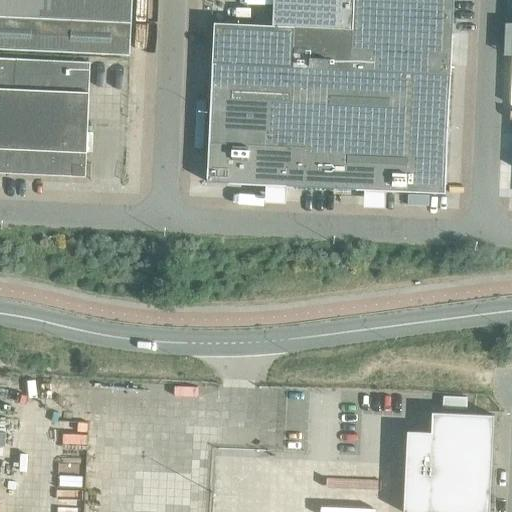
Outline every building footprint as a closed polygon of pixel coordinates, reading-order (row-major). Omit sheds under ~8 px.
[(0,0),(0,48),(129,54),(131,0),(0,0)] [(350,68),(352,28),(353,0),(272,0),(272,25),(213,22),(212,62),(350,68)] [(353,0),(352,28),(452,33),(453,0),(353,0)] [(350,68),(450,73),(452,33),(352,28),(350,68)] [(0,167),(71,171),(71,176),(85,177),(86,150),(91,151),(92,132),(87,131),(91,62),(0,57),(0,167)] [(305,187),(358,189),(445,193),(450,73),(350,68),(212,62),(206,181),(305,187)] [(499,407),(488,395),(475,394),(475,413),(499,414),(499,407)] [(96,409),(95,433),(165,435),(166,411),(96,409)] [(402,511),(488,511),(493,415),(431,412),(430,432),(406,431),(402,511)]
